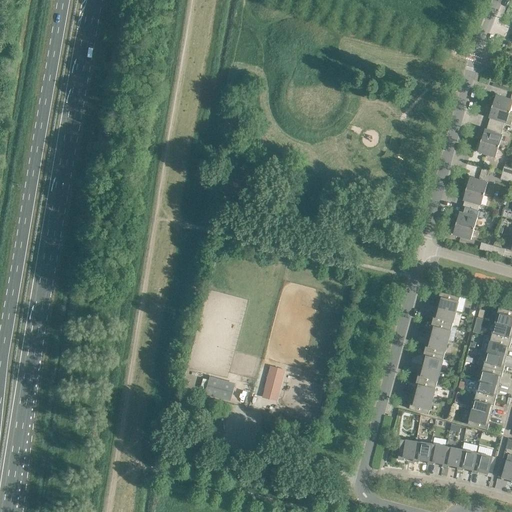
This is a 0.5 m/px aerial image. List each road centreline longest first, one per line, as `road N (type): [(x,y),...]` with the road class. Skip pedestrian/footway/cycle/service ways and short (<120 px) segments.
road 1 (trunk): [(8,511),(95,0)]
road 2 (trunk): [(63,0),(0,363)]
road 3 (tertiary): [(423,246),(474,55),(498,0)]
road 4 (tertiary): [(363,472),(423,246)]
road 5 (residential): [(511,500),(363,472)]
